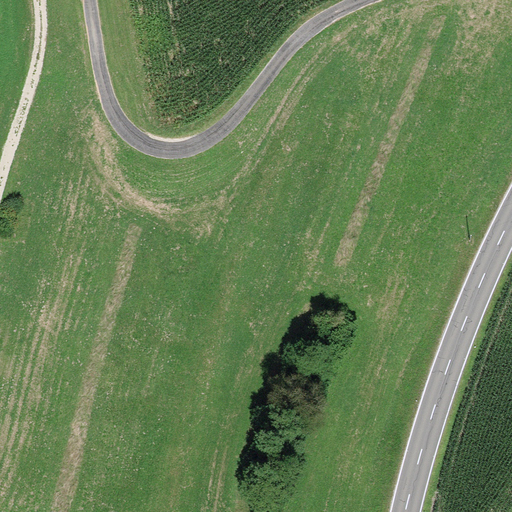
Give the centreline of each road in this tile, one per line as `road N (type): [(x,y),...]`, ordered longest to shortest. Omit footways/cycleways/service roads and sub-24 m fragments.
road 1 (unclassified): [(363,0),(303,34),(219,131),(176,150),(134,136),(113,110),(90,0)]
road 2 (secondary): [(405,511),(447,366),(511,214)]
road 3 (track): [(0,189),(35,76),(40,0)]
